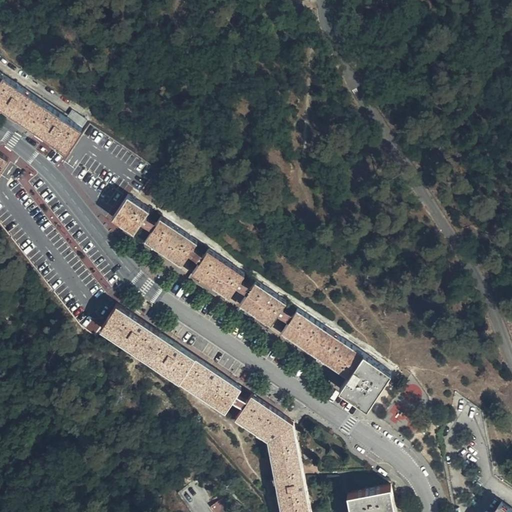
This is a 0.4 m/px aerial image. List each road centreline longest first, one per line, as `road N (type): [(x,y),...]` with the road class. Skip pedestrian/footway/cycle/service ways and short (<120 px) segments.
road 1 (unclassified): [(430,511),(422,485),(401,461),(146,287),(49,172),(0,132)]
road 2 (unknown): [(465,511),(455,436),(465,418),(476,420),(486,446),(483,510)]
